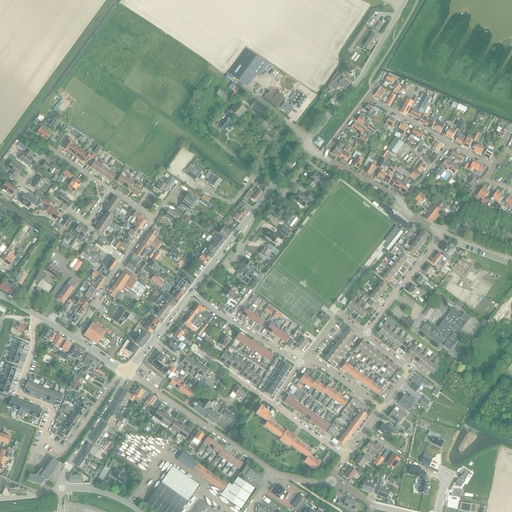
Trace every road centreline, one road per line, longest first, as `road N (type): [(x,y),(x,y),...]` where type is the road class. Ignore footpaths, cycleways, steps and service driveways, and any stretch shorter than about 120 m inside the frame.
road 1 (residential): [(275,474),(127,372)]
road 2 (residential): [(43,438),(51,409),(18,392),(38,317)]
road 3 (residential): [(72,337),(154,218)]
road 4 (residential): [(61,488),(127,372)]
road 5 (residential): [(300,363),(192,290)]
road 6 (residential): [(365,333),(442,232)]
road 7 (residential): [(305,145),(380,43)]
road 8 (residential): [(43,438),(66,449),(127,372)]
road 9 (residential): [(240,251),(314,152)]
